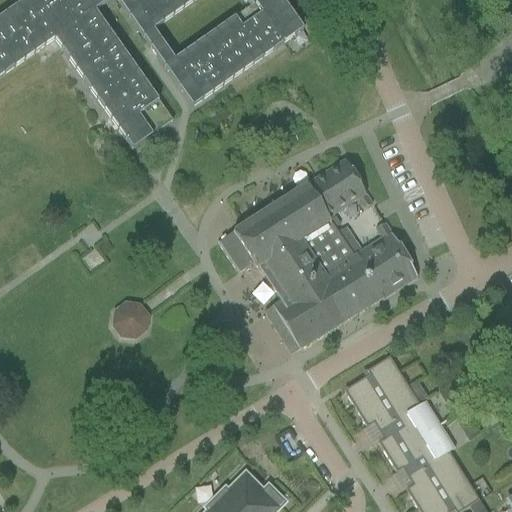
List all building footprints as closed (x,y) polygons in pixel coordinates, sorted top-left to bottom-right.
[(69,0),(59,8),(53,0),(27,0),(0,19),(0,78),(53,41),(131,152),(171,124),(93,13),(112,0),(113,0),(191,110),(302,32),(278,0),(261,0),(173,63),(152,33),(198,0),(69,0)] [(235,234),(218,245),(224,254),(238,276),(250,268),(254,266),(265,283),(271,291),(280,305),(275,308),(272,310),(299,353),(417,280),(384,226),(375,232),(381,241),(360,255),(352,259),(337,235),(334,230),(329,222),(328,221),(357,203),(363,213),(372,208),(345,164),(344,165),(235,234)] [(334,219),(329,222),(334,230),(339,227),(334,219)] [(345,230),(337,235),(352,259),(360,255),(345,230)] [(150,316),(140,303),(123,303),(113,310),(111,324),(116,336),(129,342),(140,338),(148,330),(150,316)] [(364,381),(342,394),(365,430),(372,426),(383,443),(377,446),(395,476),(401,472),(411,489),(404,494),(416,511),(464,511),(468,510),(477,504),(447,455),(442,447),(448,443),(439,429),(444,425),(444,424),(438,428),(429,413),(423,417),(418,409),(388,360),(365,374),(368,378),(364,381)] [(480,377),(470,383),(493,420),(503,414),(480,377)] [(271,511),(282,501),(266,485),(261,490),(243,472),(225,490),(223,487),(203,507),(206,509),(202,511),(271,511)]
